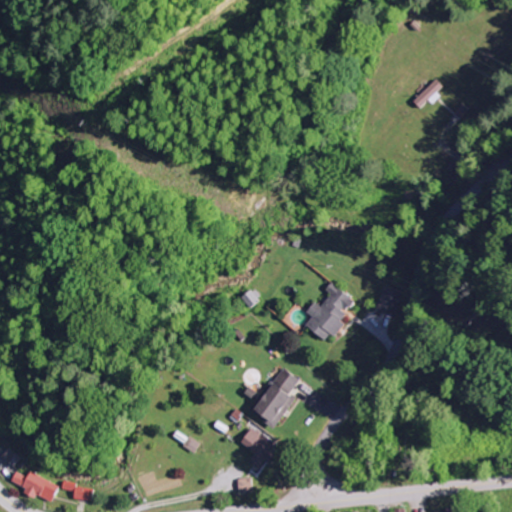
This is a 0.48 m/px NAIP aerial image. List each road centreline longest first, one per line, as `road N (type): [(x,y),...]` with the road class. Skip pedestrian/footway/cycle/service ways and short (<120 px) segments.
road 1 (tertiary): [(511,481),(215,511),(26,510),(0,490)]
road 2 (residential): [(297,505),(326,435),(401,357),(426,248),(511,145)]
